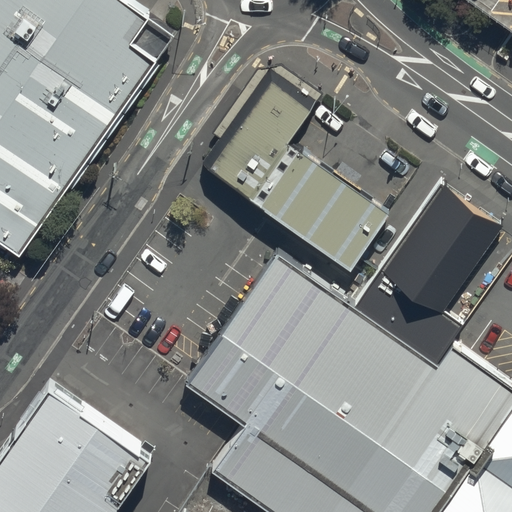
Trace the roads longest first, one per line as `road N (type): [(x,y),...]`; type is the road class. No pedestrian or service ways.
road 1 (residential): [(241,10),(0,372)]
road 2 (secondary): [(511,132),(326,0)]
